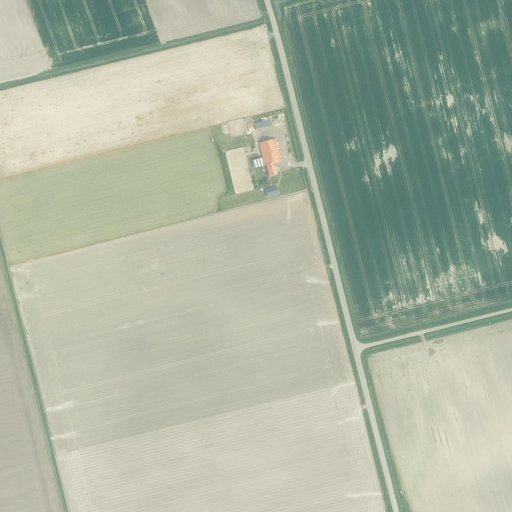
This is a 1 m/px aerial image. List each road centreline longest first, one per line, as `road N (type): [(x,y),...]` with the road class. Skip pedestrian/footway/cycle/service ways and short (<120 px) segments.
road 1 (unclassified): [(354,348),(267,0)]
road 2 (unclassified): [(395,511),(354,348)]
road 3 (unclassified): [(354,348),(511,309)]
